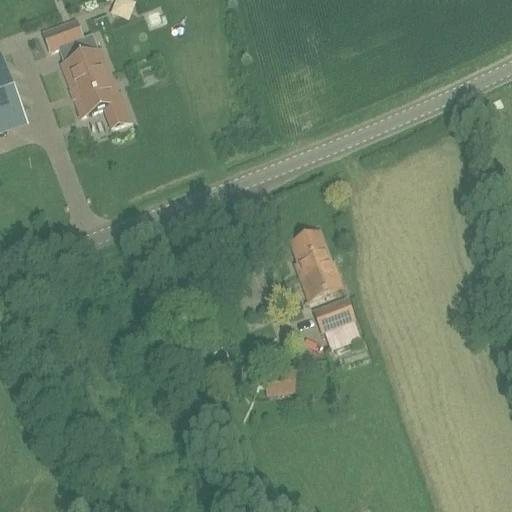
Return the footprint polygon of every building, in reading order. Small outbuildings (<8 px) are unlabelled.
[(83,43),(76,24),(44,35),(51,55),(60,52),(66,68),(62,69),(81,121),(104,112),(111,132),(131,125),(120,96),(118,97),(102,54),(98,56),(92,39),(83,43)] [(0,59),(0,58),(0,120),(20,113),(0,59)] [(32,201),(38,199),(27,166),(0,174),(0,224),(5,222),(8,232),(39,222),(32,201)] [(310,305),(342,292),(333,267),(331,268),(319,237),(316,238),(313,236),(302,240),(302,244),(292,248),(301,274),(299,275),(310,305)] [(315,312),(324,336),(330,354),(362,342),(355,326),(347,301),(315,312)] [(263,376),(266,400),(306,396),(304,371),(263,376)] [(243,509),(260,504),(254,485),(237,490),(243,509)]
